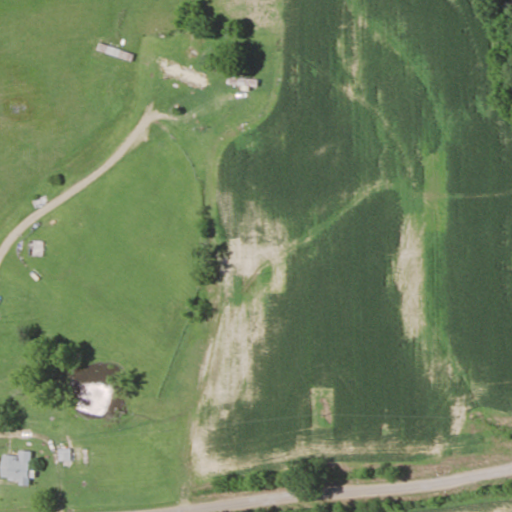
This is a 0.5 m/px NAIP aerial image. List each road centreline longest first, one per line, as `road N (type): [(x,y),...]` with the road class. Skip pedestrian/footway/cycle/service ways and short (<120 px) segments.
road 1 (residential): [(129,511),(511,467)]
road 2 (residential): [(50,511),(47,353)]
